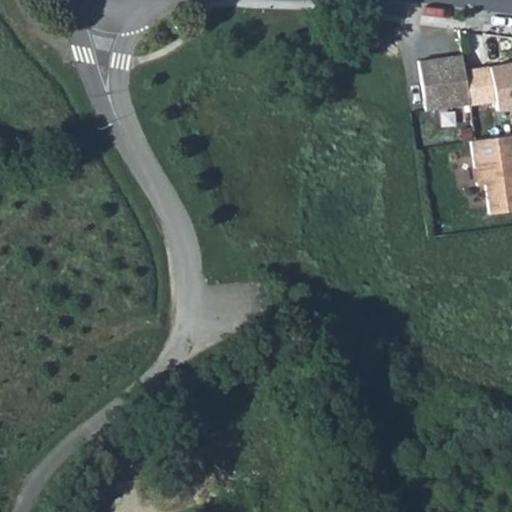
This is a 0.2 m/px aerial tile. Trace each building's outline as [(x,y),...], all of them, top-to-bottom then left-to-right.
[(316,45),(298,42),(295,60),(314,63),(316,45)] [(462,70),(460,54),(417,60),(424,110),(467,103),(462,70)] [(511,61),(485,67),(490,99),(493,110),(511,106),(511,61)] [(490,99),(485,67),(462,70),(467,103),(490,99)] [(511,129),(470,135),(475,178),(483,177),(487,206),(511,202),(511,129)]
